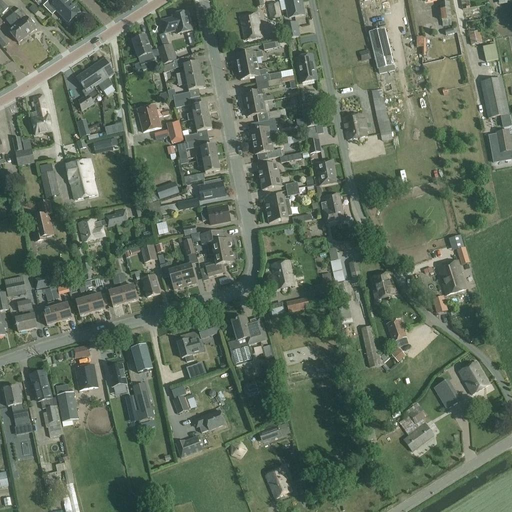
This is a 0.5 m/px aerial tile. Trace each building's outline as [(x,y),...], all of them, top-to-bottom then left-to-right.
[(8,8),(0,0),(0,15),(1,16),(8,8)] [(48,12),(52,8),(68,24),(79,14),(66,0),(59,0),(56,3),(53,0),(50,0),(43,7),(48,12)] [(300,0),(285,0),(289,19),(304,16),(300,0)] [(371,0),(367,0),(362,2),(364,10),(374,7),(371,0)] [(387,0),(372,0),(379,34),(393,31),(387,0)] [(390,0),(393,10),(400,9),(397,0),(390,0)] [(279,3),(269,5),(271,19),(281,17),(279,3)] [(441,22),(452,20),(449,3),(440,4),(441,11),(439,11),(441,22)] [(29,9),(33,14),(38,9),(34,5),(29,9)] [(20,9),(12,16),(28,36),(37,29),(20,9)] [(165,34),(177,31),(178,35),(193,31),(188,13),(173,16),(174,19),(162,21),(165,34)] [(259,23),(258,15),(241,18),(242,26),(245,40),(262,37),(260,23),(259,23)] [(28,36),(12,16),(7,20),(13,29),(9,32),(19,43),(28,36)] [(466,25),(468,31),(471,45),(482,43),(478,22),(466,25)] [(299,38),(296,24),(285,26),(287,40),(299,38)] [(0,44),(3,49),(10,44),(0,31),(0,44)] [(405,65),(416,64),(414,36),(404,36),(405,65)] [(156,67),(152,54),(146,37),(133,42),(139,59),(138,59),(142,71),(156,67)] [(422,38),(417,38),(417,48),(422,49),(422,57),(426,57),(426,40),(422,40),(422,38)] [(276,49),(275,43),(263,45),(264,51),(276,49)] [(486,63),(498,61),(494,43),(490,44),(490,47),(483,48),(486,63)] [(163,66),(175,62),(170,45),(158,49),(163,66)] [(238,69),(257,65),(256,59),(263,58),(262,52),(255,53),(236,57),(238,69)] [(360,55),(362,62),(370,60),(369,53),(360,55)] [(301,84),(317,81),(312,56),(296,60),(301,84)] [(105,60),(77,79),(85,91),(83,93),(86,98),(79,102),(82,113),(95,104),(93,102),(101,97),(95,88),(115,75),(109,66),(111,64),(108,59),(105,60)] [(184,66),(186,74),(176,75),(177,81),(202,76),(199,63),(184,66)] [(176,69),(174,64),(162,69),(165,74),(176,69)] [(258,71),(257,65),(238,69),(241,81),(260,77),(267,76),(266,70),(258,71)] [(269,76),(270,82),(282,79),(281,73),(269,76)] [(189,92),(204,89),(206,89),(205,81),(203,81),(202,76),(177,81),(178,88),(188,86),(189,92)] [(488,120),(509,115),(502,79),(480,83),(488,120)] [(281,80),(270,82),(267,82),(269,89),(282,86),(281,80)] [(371,92),(373,100),(383,98),(381,90),(371,92)] [(262,96),(261,92),(243,96),(246,106),(263,103),(274,101),(273,96),(267,97),(266,95),(262,96)] [(173,97),(175,103),(177,103),(190,100),(189,94),(173,97)] [(44,97),(34,99),(33,99),(34,103),(32,104),(33,108),(35,107),(37,113),(47,110),(44,97)] [(175,103),(176,109),(192,106),(190,100),(177,103),(175,103)] [(265,114),(263,103),(246,106),(248,118),(265,114)] [(192,107),(194,114),(190,115),(191,121),(195,120),(210,117),(207,104),(192,107)] [(162,110),(157,111),(156,106),(138,110),(143,134),(162,129),(159,118),(163,117),(169,116),(168,110),(162,111),(162,110)] [(47,110),(37,113),(33,114),(34,120),(32,121),(36,137),(52,133),(50,126),(51,126),(47,110)] [(268,114),(269,121),(286,117),(285,110),(268,114)] [(317,127),(314,110),(302,113),(305,129),(317,127)] [(110,128),(121,120),(117,114),(106,123),(110,128)] [(363,114),(343,118),(348,141),(367,137),(368,137),(366,129),(371,128),(371,124),(366,125),(365,120),(364,120),(363,114)] [(212,130),(210,117),(195,120),(198,133),(212,130)] [(387,117),(377,119),(382,142),(393,140),(389,120),(388,120),(387,117)] [(167,124),(172,144),(184,141),(179,121),(167,124)] [(258,124),(259,131),(251,132),(253,144),(271,141),(270,134),(277,133),(275,121),(258,124)] [(89,136),(87,130),(80,132),(82,138),(89,136)] [(494,164),(511,160),(511,147),(509,131),(496,134),(496,136),(489,137),(494,164)] [(186,144),(199,141),(197,135),(184,137),(186,144)] [(20,139),(13,140),(16,153),(23,152),(20,139)] [(81,151),(87,149),(84,141),(79,143),(81,151)] [(177,146),(178,152),(200,148),(199,141),(186,144),(184,144),(184,145),(177,146)] [(271,141),(253,144),(255,156),(267,154),(268,160),(280,158),(282,158),(281,151),(273,152),(271,141)] [(321,153),(319,141),(308,143),(310,155),(321,153)] [(105,142),(93,144),(95,151),(106,148),(105,142)] [(200,148),(201,156),(196,157),(197,163),(217,158),(215,145),(200,148)] [(32,152),(16,155),(19,168),(34,165),(32,152)] [(292,156),(282,158),(280,158),(281,164),(293,162),(292,156)] [(220,171),(217,158),(197,163),(198,168),(204,167),(205,174),(220,171)] [(96,196),(91,174),(93,174),(90,161),(66,166),(69,181),(70,181),(75,202),(96,196)] [(332,161),(317,164),(321,186),(336,184),(332,161)] [(260,180),(279,176),(277,164),(258,168),(260,180)] [(12,172),(4,174),(7,190),(15,189),(12,172)] [(59,196),(53,173),(41,176),(46,199),(59,196)] [(185,184),(204,180),(203,174),(184,178),(185,184)] [(279,176),(260,180),(262,191),(282,188),(279,176)] [(175,183),(156,190),(160,201),(179,194),(175,183)] [(201,202),(225,197),(225,196),(226,196),(226,193),(226,191),(225,190),(224,190),(222,183),(198,188),(201,202)] [(287,191),(298,189),(297,183),(285,186),(287,191)] [(300,195),(298,189),(287,191),(288,198),(300,195)] [(343,212),(340,195),(324,198),(326,210),(323,211),(325,224),(346,221),(344,211),(343,212)] [(289,199),(284,200),(284,197),(264,201),(267,212),(291,208),(289,199)] [(200,208),(198,199),(178,204),(178,205),(179,212),(200,208)] [(49,216),(53,215),(50,202),(39,205),(41,217),(33,219),(35,232),(34,232),(36,243),(45,241),(44,238),(53,236),(49,216)] [(150,218),(162,216),(161,208),(156,209),(154,203),(148,206),(150,218)] [(171,206),(172,214),(179,212),(178,205),(171,206)] [(211,226),(230,222),(227,207),(208,211),(208,213),(201,215),(203,222),(210,221),(211,226)] [(292,216),(291,208),(267,212),(269,225),(288,221),(288,217),(292,216)] [(106,218),(107,221),(97,224),(96,220),(79,224),(83,243),(105,237),(103,227),(108,226),(108,228),(128,224),(128,221),(127,221),(126,216),(125,211),(115,213),(115,216),(106,218)] [(312,221),(311,215),(292,219),(293,225),(312,221)] [(157,225),(159,235),(165,234),(163,226),(166,226),(166,223),(157,225)] [(191,236),(197,235),(196,235),(195,227),(183,229),(185,237),(191,236)] [(201,236),(200,236),(200,237),(202,246),(207,245),(209,256),(214,255),(233,251),(233,250),(236,249),(234,241),(232,242),(231,240),(224,241),(222,232),(201,236)] [(191,240),(183,243),(187,257),(195,255),(191,240)] [(154,246),(141,250),(144,264),(157,261),(154,246)] [(328,251),(331,262),(337,260),(334,249),(328,251)] [(457,251),(459,259),(467,257),(465,249),(457,251)] [(238,260),(236,252),(234,253),(233,251),(214,255),(216,262),(205,266),(208,278),(225,273),(223,265),(236,263),(235,261),(238,260)] [(277,291),(295,287),(290,262),(271,266),(277,291)] [(446,296),(466,290),(458,262),(437,268),(446,296)] [(362,283),(357,263),(350,265),(354,284),(362,283)] [(185,288),(180,269),(172,271),(170,264),(160,267),(163,279),(169,278),(173,291),(185,288)] [(180,269),(185,288),(197,285),(191,266),(180,269)] [(143,279),(141,271),(134,273),(136,279),(137,281),(143,279)] [(93,280),(91,273),(83,275),(84,282),(93,280)] [(397,296),(390,273),(371,279),(376,302),(397,296)] [(23,277),(5,281),(8,298),(26,294),(23,277)] [(36,290),(52,288),(50,277),(34,279),(36,290)] [(147,299),(160,295),(155,277),(142,280),(147,299)] [(90,282),(84,283),(86,292),(92,290),(90,282)] [(86,292),(84,283),(78,285),(78,284),(68,287),(69,293),(80,290),(81,293),(86,292)] [(134,286),(128,288),(126,283),(120,284),(121,290),(126,305),(138,301),(134,286)] [(53,301),(51,293),(50,289),(42,291),(43,296),(46,295),(48,302),(53,301)] [(126,305),(121,290),(109,293),(113,308),(126,305)] [(455,294),(457,303),(470,300),(467,290),(455,294)] [(57,291),(51,293),(53,301),(59,299),(57,291)] [(0,294),(0,337),(5,336),(4,330),(7,329),(5,316),(1,317),(0,312),(9,311),(5,294),(0,294)] [(101,295),(88,299),(93,314),(105,311),(101,295)] [(447,311),(443,298),(433,301),(437,314),(447,311)] [(88,299),(76,303),(80,318),(93,314),(88,299)] [(287,304),(289,314),(309,310),(307,300),(287,304)] [(34,315),(33,316),(31,310),(32,310),(30,301),(17,304),(19,312),(22,312),(24,318),(15,320),(18,333),(37,329),(34,315)] [(47,305),(49,310),(43,312),(47,327),(60,323),(55,308),(56,308),(54,303),(47,305)] [(68,305),(56,308),(55,308),(60,323),(72,320),(68,305)] [(232,323),(237,341),(228,344),(231,356),(231,360),(233,364),(235,367),(236,367),(253,363),(252,362),(253,362),(254,357),(253,353),(250,350),(249,346),(266,341),(260,319),(253,321),(255,330),(249,331),(246,319),(232,323)] [(408,344),(406,338),(400,321),(387,326),(395,349),(408,344)] [(220,334),(217,326),(216,324),(197,330),(201,340),(220,334)] [(382,367),(374,327),(361,330),(370,369),(382,367)] [(200,352),(198,342),(200,342),(197,333),(180,338),(182,343),(177,344),(181,359),(185,358),(187,363),(194,361),(192,356),(193,356),(192,355),(200,352)] [(490,355),(496,354),(494,344),(488,345),(490,355)] [(150,364),(146,347),(132,351),(137,368),(139,374),(152,370),(150,364)] [(271,358),(274,358),(271,347),(263,349),(266,361),(272,359),(271,358)] [(395,353),(401,360),(405,357),(399,349),(395,353)] [(389,367),(396,360),(391,355),(384,363),(389,367)] [(186,364),(189,376),(205,372),(202,360),(186,364)] [(490,386),(487,381),(476,363),(459,373),(472,396),(490,386)] [(98,389),(96,380),(94,366),(75,370),(79,392),(98,389)] [(113,388),(126,385),(122,366),(109,370),(113,388)] [(53,408),(49,390),(45,372),(30,376),(35,394),(37,393),(39,399),(39,403),(41,403),(42,410),(46,410),(49,425),(58,423),(54,407),(53,408)] [(447,382),(441,385),(434,390),(447,410),(459,403),(447,382)] [(148,395),(145,385),(139,386),(133,388),(140,412),(138,412),(141,422),(154,418),(148,395)] [(5,390),(8,408),(14,407),(15,412),(23,411),(22,405),(18,388),(5,390)] [(63,424),(79,421),(73,393),(57,397),(63,424)] [(189,411),(184,397),(173,401),(178,415),(189,411)] [(126,399),(129,416),(137,414),(133,398),(126,399)] [(15,412),(13,413),(14,421),(20,420),(22,426),(30,424),(29,418),(27,410),(23,411),(15,412)] [(225,425),(220,412),(194,422),(196,429),(199,428),(201,434),(208,432),(225,425)] [(290,434),(287,424),(259,434),(263,444),(290,434)] [(434,437),(425,425),(404,441),(412,453),(434,437)] [(23,427),(25,435),(32,433),(31,426),(23,427)] [(373,431),(365,434),(367,442),(376,440),(373,431)] [(196,438),(185,443),(184,442),(175,445),(181,459),(202,451),(196,438)] [(235,457),(241,450),(236,446),(230,453),(235,457)] [(282,470),(266,477),(276,500),(292,493),(282,470)] [(0,488),(9,487),(6,474),(0,474),(0,488)] [(303,481),(298,483),(295,484),(301,496),(308,493),(303,481)]
